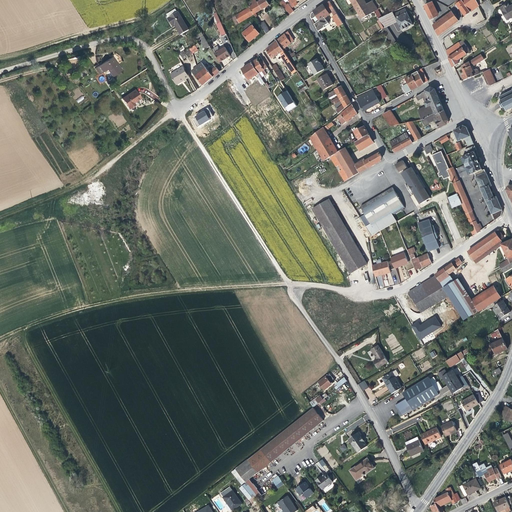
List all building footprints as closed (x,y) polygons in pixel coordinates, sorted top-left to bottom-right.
[(251,9),(255,15),(266,35),(269,33),(268,30),(265,25),(262,21),(259,17),(258,14),(264,11),(270,7),(266,0),(259,4),(256,0),(254,0),(248,5),(251,9)] [(291,15),(293,14),(283,0),(279,3),(291,15)] [(290,0),(291,0),(289,2),(294,9),(297,6),(296,4),(300,1),(301,0),(290,0)] [(363,20),(376,13),(379,20),(382,19),(378,11),(373,2),(371,0),(351,0),(357,9),(363,20)] [(460,7),(467,18),(472,14),(462,0),(460,0),(457,3),(458,5),(460,7)] [(462,0),(472,14),(480,8),(480,6),(476,0),(462,0)] [(460,23),(453,13),(439,23),(437,19),(439,17),(435,9),(433,5),(426,8),(440,37),(460,23)] [(311,18),(314,24),(320,20),(321,22),(331,16),(324,6),(316,12),(313,14),(311,18)] [(511,7),(510,8),(509,6),(503,9),(509,21),(511,19),(511,7)] [(251,9),(236,17),(240,24),(255,15),(251,9)] [(176,11),(168,16),(170,19),(179,14),(176,11)] [(394,16),(397,22),(401,32),(408,29),(413,26),(406,11),(394,16)] [(456,11),(453,13),(460,23),(463,20),(462,19),(456,11)] [(179,14),(170,19),(170,20),(172,24),(174,28),(179,25),(180,27),(178,29),(182,37),(187,34),(191,32),(180,14),(179,14)] [(385,29),(387,28),(397,22),(394,16),(393,14),(385,17),(382,19),(379,20),(385,29)] [(333,19),(337,23),(341,21),(338,15),(336,16),(336,17),(333,19)] [(255,39),(260,35),(250,23),(244,28),(247,32),(244,35),(250,43),(255,39)] [(222,25),(217,28),(223,39),(228,37),(222,25)] [(324,30),(322,26),(317,28),(322,37),(328,33),(326,29),(324,30)] [(393,47),(397,44),(390,33),(386,36),(393,47)] [(211,48),(203,34),(199,36),(207,50),(211,48)] [(288,59),(290,58),(289,56),(290,56),(285,49),(294,43),(291,38),(288,34),(277,43),(284,53),(286,56),(288,59)] [(418,37),(424,49),(430,46),(424,35),(418,37)] [(281,55),(284,53),(277,43),(266,51),(269,55),(272,60),(281,55)] [(192,46),(184,53),(188,58),(196,51),(192,46)] [(471,54),(467,48),(464,50),(460,46),(455,49),(453,51),(452,49),(447,53),(454,68),(461,64),(459,61),(471,54)] [(231,57),(225,48),(215,55),(221,64),(226,60),(231,57)] [(470,61),(473,66),(484,59),(481,54),(470,61)] [(282,58),(289,68),(293,66),(290,61),(288,59),(286,56),(283,58),(282,58)] [(115,63),(113,59),(96,69),(100,76),(109,71),(114,78),(122,73),(118,65),(117,66),(115,63)] [(325,70),(322,66),(321,66),(319,64),(317,59),(308,65),(315,76),(325,70)] [(259,64),(258,61),(255,62),(252,65),(259,75),(268,69),(263,61),(259,64)] [(472,66),(470,63),(463,68),(465,71),(467,75),(463,76),(466,82),(480,75),(479,71),(477,72),(477,71),(475,72),(475,71),(476,70),(475,69),(475,68),(474,67),(473,66),(472,66)] [(203,65),(199,68),(201,73),(209,82),(220,73),(216,68),(210,73),(208,71),(203,65)] [(249,81),(257,76),(259,79),(261,78),(259,75),(252,65),(242,71),(245,74),(247,78),(249,81)] [(281,82),(285,80),(276,66),(272,69),(276,74),(280,80),(281,82)] [(289,68),(293,75),(297,72),(293,66),(289,68)] [(184,68),(171,76),(177,85),(183,81),(185,80),(186,81),(190,79),(184,68)] [(203,87),(209,82),(201,73),(199,68),(193,73),(198,80),(203,87)] [(405,80),(408,85),(412,91),(427,83),(428,83),(425,77),(422,71),(405,80)] [(492,87),(497,85),(490,71),(489,72),(483,74),(487,82),(489,86),(492,87)] [(324,92),(333,86),(330,81),(327,75),(318,81),(324,92)] [(227,83),(234,93),(237,91),(230,80),(227,83)] [(382,86),(377,88),(383,100),(388,98),(382,86)] [(329,100),(337,96),(339,100),(343,98),(346,96),(343,90),(342,88),(326,97),(329,100)] [(367,98),(369,101),(376,97),(372,90),(356,98),(359,103),(367,98)] [(418,112),(423,120),(436,114),(437,116),(445,112),(438,97),(435,91),(432,90),(429,91),(417,97),(419,101),(424,99),(428,106),(423,109),(418,112)] [(137,102),(140,100),(136,92),(122,101),(128,111),(135,107),(133,104),(137,102)] [(283,95),(279,97),(289,113),(297,107),(288,92),(283,95)] [(511,92),(508,95),(500,98),(502,103),(498,104),(501,109),(504,108),(506,112),(511,109),(511,92)] [(339,100),(336,103),(337,104),(340,102),(343,106),(340,108),(336,112),(338,115),(351,105),(349,102),(346,96),(343,98),(339,100)] [(271,107),(265,97),(244,110),(247,115),(250,120),(271,107)] [(380,103),(376,97),(369,101),(367,98),(359,103),(364,112),(368,110),(380,103)] [(339,121),(343,126),(352,119),(357,115),(353,107),(336,120),(337,122),(339,121)] [(194,116),(200,125),(213,117),(207,108),(194,116)] [(386,119),(393,116),(390,111),(383,115),(386,119)] [(436,114),(423,120),(426,126),(434,121),(436,124),(437,124),(440,129),(447,125),(448,121),(446,117),(445,112),(437,116),(436,114)] [(391,127),(399,125),(393,116),(386,119),(391,127)] [(417,141),(421,139),(413,122),(407,124),(417,141)] [(331,124),(311,140),(324,162),(330,158),(334,156),(339,154),(325,133),(333,127),(331,124)] [(359,130),(354,133),(358,139),(359,141),(368,135),(364,127),(361,130),(359,131),(359,130)] [(455,132),(459,143),(466,140),(469,147),(474,145),(468,129),(465,128),(463,128),(461,129),(455,132)] [(390,143),(392,148),(410,138),(409,137),(407,134),(390,143)] [(355,143),(355,144),(359,151),(373,143),(368,135),(359,141),(355,143)] [(395,153),(413,143),(410,138),(392,148),(395,153)] [(424,148),(427,155),(434,152),(431,145),(424,148)] [(482,170),(481,170),(479,164),(482,163),(481,161),(480,159),(477,160),(474,153),(475,152),(477,151),(475,146),(464,151),(466,157),(461,159),(469,176),(474,174),(475,177),(486,173),(485,171),(485,170),(484,170),(483,170),(482,170)] [(334,156),(350,180),(358,174),(380,161),(383,160),(379,154),(364,162),(363,160),(364,159),(363,158),(360,160),(361,161),(354,165),(345,150),(339,154),(334,156)] [(334,156),(330,158),(339,173),(345,183),(350,180),(334,156)] [(406,169),(403,162),(400,164),(395,166),(399,173),(406,169)] [(412,194),(416,202),(418,206),(428,200),(411,168),(407,171),(401,174),(405,182),(407,185),(412,194)] [(460,183),(459,183),(452,169),(447,171),(455,189),(460,187),(461,187),(460,183)] [(489,179),(486,173),(475,177),(494,222),(501,217),(502,212),(497,198),(494,199),(492,195),(489,188),(492,186),(489,179)] [(459,199),(465,197),(460,187),(455,189),(457,195),(459,199)] [(359,219),(365,228),(370,225),(372,229),(405,210),(398,199),(392,189),(360,208),(361,210),(358,211),(361,215),(363,214),(364,215),(359,219)] [(448,200),(452,210),(462,205),(461,204),(459,199),(457,195),(448,200)] [(351,276),(367,267),(329,202),(313,212),(351,276)] [(471,211),(467,202),(461,204),(462,205),(465,214),(471,211)] [(471,211),(465,214),(472,230),(471,231),(473,237),(481,231),(479,225),(477,226),(471,211)] [(420,231),(432,227),(429,218),(416,223),(420,231)] [(434,226),(432,227),(420,231),(428,253),(439,248),(436,239),(438,238),(434,226)] [(498,231),(468,253),(473,260),(500,240),(502,240),(502,239),(503,238),(503,237),(498,231)] [(504,245),(500,240),(473,260),(476,264),(496,251),(500,248),(504,245)] [(508,261),(510,265),(511,263),(511,240),(504,245),(500,248),(502,253),(504,252),(508,261)] [(408,264),(403,252),(389,258),(393,269),(402,267),(408,264)] [(431,264),(427,255),(415,260),(411,262),(414,271),(419,270),(431,264)] [(436,276),(440,282),(449,275),(457,270),(456,268),(465,262),(462,257),(436,276)] [(502,264),(499,267),(501,270),(510,265),(508,261),(502,264)] [(372,267),(375,278),(387,275),(390,274),(387,263),(372,267)] [(501,270),(502,274),(511,268),(511,263),(510,265),(501,270)] [(449,275),(440,282),(444,290),(454,283),(449,275)] [(444,290),(440,282),(436,276),(409,293),(421,313),(449,297),(444,290)] [(510,292),(511,291),(511,276),(502,283),(506,289),(507,288),(510,292)] [(473,303),(458,280),(454,283),(444,290),(449,297),(464,321),(479,312),(473,303)] [(500,299),(501,298),(495,290),(473,303),(479,312),(488,306),(494,303),(500,299)] [(508,315),(511,313),(503,302),(502,303),(496,306),(494,307),(501,319),(508,315)] [(435,316),(419,324),(418,321),(411,325),(419,340),(441,327),(435,316)] [(502,339),(500,335),(497,337),(499,341),(491,345),(496,355),(508,349),(502,339)] [(378,368),(388,362),(379,345),(371,349),(376,356),(377,358),(374,360),(378,368)] [(458,355),(453,358),(455,363),(461,360),(458,355)] [(448,361),(447,362),(450,367),(455,363),(453,358),(448,361)] [(447,374),(444,376),(451,385),(459,380),(453,371),(447,374)] [(403,388),(394,373),(386,377),(389,382),(387,383),(394,394),(403,388)] [(323,392),(334,384),(333,382),(328,376),(317,384),(323,392)] [(463,377),(459,380),(465,388),(468,386),(466,382),(463,377)] [(342,383),(339,385),(341,387),(348,381),(347,378),(341,383),(342,383)] [(438,392),(430,378),(403,394),(407,400),(395,407),(399,412),(402,418),(437,397),(440,395),(438,392)] [(448,394),(450,396),(465,388),(459,380),(438,392),(440,395),(437,397),(439,400),(448,394)] [(369,389),(366,382),(359,386),(364,393),(369,389)] [(379,390),(374,393),(376,397),(388,390),(384,384),(377,388),(379,390)] [(478,403),(483,400),(478,391),(473,394),(478,403)] [(470,406),(471,406),(472,406),(478,403),(473,394),(460,400),(465,409),(470,406)] [(313,409),(327,398),(325,395),(320,398),(319,397),(309,405),(313,409)] [(446,411),(454,408),(451,400),(442,404),(446,411)] [(511,403),(508,409),(505,407),(502,412),(499,418),(510,423),(511,418),(511,403)] [(313,409),(305,415),(314,429),(323,422),(313,409)] [(305,415),(295,423),(305,436),(314,429),(305,415)] [(457,432),(452,422),(440,428),(445,438),(451,435),(457,432)] [(295,423),(260,450),(271,463),(281,455),(305,436),(295,423)] [(427,447),(442,439),(443,439),(438,430),(437,430),(431,434),(430,433),(428,434),(422,436),(427,447)] [(511,448),(511,439),(508,432),(503,435),(510,449),(511,448)] [(358,454),(366,448),(363,444),(359,439),(361,438),(358,434),(348,440),(358,454)] [(412,459),(424,453),(420,443),(418,440),(410,444),(411,447),(409,449),(407,450),(412,459)] [(343,452),(347,449),(344,444),(339,447),(343,452)] [(328,452),(325,446),(318,450),(322,456),(328,452)] [(249,460),(251,463),(258,473),(269,464),(259,451),(248,460),(249,460)] [(357,481),(374,469),(371,464),(367,459),(350,472),(357,481)] [(511,470),(511,460),(511,459),(500,464),(505,474),(509,472),(511,470)] [(237,469),(238,472),(251,463),(249,460),(237,469)] [(249,479),(258,473),(251,463),(238,472),(236,474),(243,484),(240,487),(251,501),(257,495),(247,482),(249,479)] [(498,477),(499,478),(502,477),(495,464),(487,468),(485,464),(480,466),(481,470),(477,473),(480,478),(484,476),(485,478),(486,479),(487,478),(489,482),(498,477)] [(323,490),(333,483),(327,476),(325,477),(323,479),(321,477),(316,482),(323,490)] [(277,486),(283,482),(279,477),(273,481),(277,486)] [(247,482),(257,495),(259,498),(262,496),(256,488),(249,479),(247,482)] [(481,489),(476,479),(464,485),(468,495),(475,492),(481,489)] [(316,497),(305,483),(302,486),(297,489),(302,496),(304,494),(310,501),(316,497)] [(242,504),(230,487),(221,494),(228,504),(233,511),(242,504)] [(458,502),(453,492),(451,489),(450,489),(447,491),(449,494),(443,497),(435,501),(439,508),(442,506),(453,501),(454,504),(458,502)] [(296,511),(298,511),(288,496),(274,506),(278,511),(296,511)] [(511,511),(511,506),(511,507),(508,497),(499,501),(496,502),(500,511),(502,511),(508,510),(509,511),(511,511)] [(434,511),(440,511),(439,508),(435,501),(435,500),(431,506),(434,511)]
